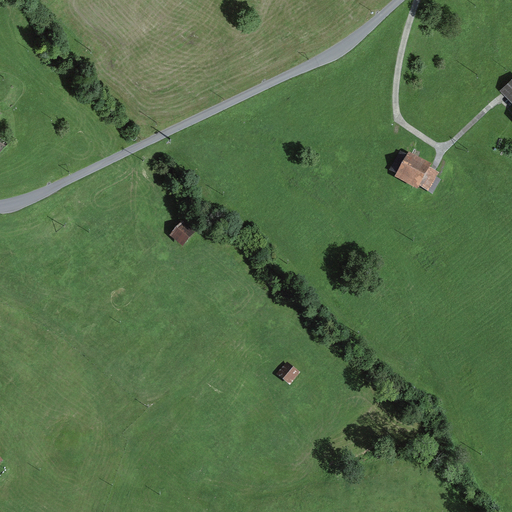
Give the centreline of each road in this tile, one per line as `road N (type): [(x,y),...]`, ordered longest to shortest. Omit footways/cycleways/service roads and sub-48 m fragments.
road 1 (unclassified): [(0,205),(301,68),(400,0)]
road 2 (track): [(416,0),(396,118),(442,149),(489,106)]
